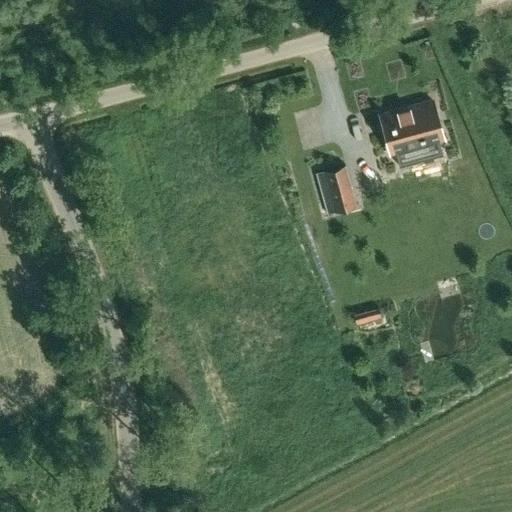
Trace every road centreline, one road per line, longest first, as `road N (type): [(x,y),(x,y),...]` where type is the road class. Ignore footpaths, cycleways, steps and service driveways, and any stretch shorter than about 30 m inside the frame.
road 1 (unclassified): [(31,118),(479,0)]
road 2 (unclassified): [(135,511),(107,337),(31,118)]
